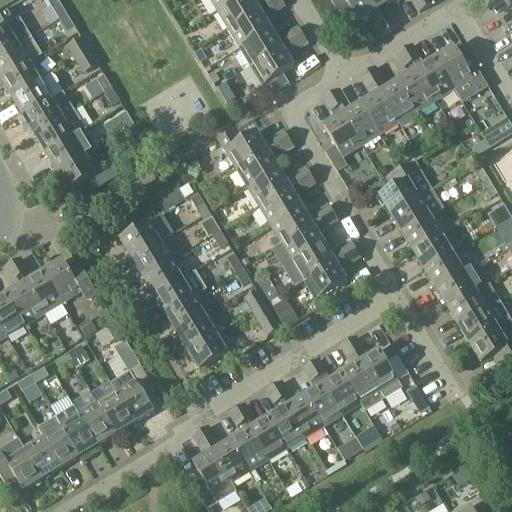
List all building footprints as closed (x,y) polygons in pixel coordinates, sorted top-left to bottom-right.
[(0,0),(0,11),(10,5),(6,0),(0,0)] [(237,0),(209,0),(217,12),(237,0)] [(259,12),(252,0),(237,0),(217,12),(228,31),(259,12)] [(280,0),(278,0),(267,7),(272,14),(284,6),(280,0)] [(369,0),(330,0),(335,8),(345,2),(357,23),(369,15),(381,36),(388,31),(369,0)] [(395,0),(394,0),(369,0),(388,31),(396,27),(384,6),(395,0)] [(426,9),(420,0),(411,0),(411,1),(418,14),(426,9)] [(430,0),(420,0),(426,9),(433,5),(430,0)] [(59,20),(67,16),(59,2),(51,7),(59,20)] [(19,19),(14,21),(8,10),(0,15),(0,56),(30,38),(19,19)] [(270,30),(259,12),(228,31),(239,49),(270,30)] [(67,16),(59,20),(67,34),(75,29),(67,16)] [(285,36),(289,44),(302,36),(298,28),(285,36)] [(270,30),(239,49),(251,68),(282,49),(270,30)] [(307,44),(302,36),(289,44),(251,68),(262,86),(257,89),(263,100),(288,85),(282,75),(293,68),(287,58),(292,55),(291,54),(307,44)] [(42,56),(30,38),(0,56),(0,80),(1,82),(32,62),(42,56)] [(75,61),(90,51),(81,38),(66,47),(75,61)] [(412,46),(404,50),(412,63),(413,63),(417,70),(416,71),(435,102),(454,91),(435,60),(424,66),(412,46)] [(462,106),(475,98),(482,94),(473,80),(454,48),(435,60),(454,91),(462,106)] [(412,63),(404,50),(396,55),(404,68),(412,63)] [(98,65),(90,51),(75,61),(83,74),(98,65)] [(195,55),(201,64),(207,60),(201,51),(195,55)] [(43,80),(32,62),(1,82),(12,99),(43,80)] [(398,82),(387,88),(375,68),(367,72),(398,124),(402,131),(420,119),(416,113),(417,113),(398,82)] [(416,71),(398,82),(417,113),(435,102),(416,71)] [(398,124),(367,72),(359,77),(372,98),(360,104),(379,136),(398,124)] [(52,74),(43,80),(12,99),(23,119),(64,94),(60,87),(59,83),(58,80),(55,77),(52,75),(52,74)] [(221,84),(215,74),(209,78),(213,86),(216,84),(217,86),(221,84)] [(104,94),(112,89),(104,76),(96,81),(104,94)] [(120,102),(112,89),(104,94),(112,107),(120,102)] [(338,90),(330,95),(360,147),(379,136),(360,104),(352,109),(349,105),(347,106),(338,90)] [(75,112),(64,94),(23,119),(34,136),(75,112)] [(360,147),(330,95),(322,99),(334,120),(323,127),(334,146),(324,152),(336,172),(347,166),(342,158),(360,147)] [(75,112),(34,136),(46,155),(77,136),(86,130),(75,112)] [(127,131),(134,127),(127,115),(119,119),(127,131)] [(134,127),(127,131),(135,145),(142,141),(134,127)] [(236,171),(288,140),(283,132),(270,140),(262,143),(256,133),(242,141),(235,131),(218,141),(236,171)] [(498,135),(485,142),(490,150),(490,151),(503,143),(498,135)] [(77,136),(46,155),(57,174),(89,155),(77,136)] [(293,147),(288,140),(236,171),(248,190),(279,171),(273,161),(277,159),(276,157),(293,147)] [(484,143),(472,150),(477,157),(478,159),(490,151),(490,150),(485,142),(484,143)] [(100,174),(89,155),(57,174),(69,193),(89,181),(95,192),(120,177),(113,166),(100,174)] [(385,178),(391,189),(379,196),(391,217),(423,197),(422,197),(432,191),(420,171),(415,174),(409,164),(385,178)] [(298,185),(311,177),(306,169),(293,177),(293,178),(298,185)] [(481,188),(489,183),(481,170),(473,175),(481,188)] [(259,208),(290,190),(291,191),(298,186),(298,185),(293,178),(286,183),(279,171),(248,190),(259,208)] [(315,184),(311,177),(298,185),(298,186),(302,192),(315,184)] [(489,183),(481,188),(489,201),(497,196),(489,183)] [(188,186),(180,190),(185,200),(193,195),(188,186)] [(291,191),(290,190),(259,208),(270,226),(301,207),(291,191)] [(423,197),(391,217),(402,235),(434,216),(444,210),(432,191),(422,197),(423,197)] [(190,199),(198,212),(205,208),(197,195),(190,199)] [(328,206),(316,213),(321,221),(333,214),(328,206)] [(301,207),(270,226),(281,245),(312,226),(301,207)] [(504,208),(496,213),(502,224),(503,225),(511,220),(511,219),(504,208)] [(312,226),(281,245),(270,251),(282,270),(324,245),(317,234),(338,221),(333,214),(321,221),(312,226)] [(162,216),(120,241),(132,260),(173,235),(162,216)] [(445,234),(434,216),(402,235),(413,253),(445,234)] [(214,218),(205,223),(203,224),(211,238),(215,235),(222,231),(214,218)] [(115,226),(117,229),(118,231),(125,227),(124,225),(122,222),(115,226)] [(230,244),(222,231),(215,235),(222,248),(230,244)] [(456,252),(445,234),(413,253),(424,271),(456,252)] [(173,235),(132,260),(143,279),(174,260),(163,241),(173,235)] [(329,253),(324,245),(282,270),(293,289),(304,282),(355,251),(351,243),(335,252),(333,250),(329,253)] [(355,251),(304,282),(315,301),(347,282),(339,270),(360,258),(355,251)] [(456,252),(424,271),(436,289),(467,270),(456,252)] [(235,273),(243,268),(234,255),(227,260),(235,273)] [(21,260),(12,265),(20,277),(21,278),(29,273),(28,272),(21,260)] [(185,278),(174,260),(143,279),(154,296),(185,278)] [(250,265),(247,260),(242,263),(245,268),(250,265)] [(63,261),(43,273),(62,304),(81,293),(85,300),(96,294),(80,266),(69,272),(63,261)] [(6,269),(3,271),(15,290),(6,295),(28,333),(32,331),(28,325),(43,316),(24,285),(21,278),(20,277),(12,265),(6,269)] [(436,289),(447,308),(479,289),(489,283),(479,266),(468,272),(467,270),(436,289)] [(243,268),(235,273),(243,286),(251,281),(243,268)] [(195,271),(185,278),(154,296),(165,316),(196,297),(207,290),(195,271)] [(43,273),(24,285),(43,316),(62,304),(43,273)] [(479,289),(447,308),(458,327),(490,308),(490,307),(500,301),(489,283),(479,289)] [(256,292),(245,300),(253,313),(265,306),(256,292)] [(0,327),(6,338),(23,328),(27,334),(28,333),(6,295),(0,299),(0,327)] [(196,297),(165,316),(176,334),(207,315),(196,297)] [(299,322),(286,301),(272,309),(285,330),(297,323),(299,322)] [(280,330),(265,306),(253,313),(268,337),(280,330)] [(501,325),(490,308),(458,327),(469,345),(511,320),(510,320),(501,325)] [(107,328),(114,323),(106,310),(99,315),(107,328)] [(219,334),(207,315),(176,334),(188,353),(219,334)] [(511,322),(511,320),(469,345),(481,364),(493,357),(499,367),(511,359),(511,322)] [(114,323),(107,328),(115,341),(122,336),(114,323)] [(80,331),(86,341),(98,334),(92,324),(80,331)] [(0,327),(0,356),(13,349),(6,338),(0,327)] [(219,334),(188,353),(199,372),(230,353),(219,334)] [(347,343),(354,356),(363,351),(355,338),(347,343)] [(354,356),(347,343),(340,347),(347,360),(354,356)] [(81,347),(68,356),(73,364),(86,355),(81,347)] [(359,364),(378,395),(382,402),(401,390),(378,352),(359,364)] [(73,364),(68,356),(55,364),(60,372),(73,364)] [(318,361),(310,366),(318,379),(326,374),(318,361)] [(359,364),(340,375),(359,406),(378,395),(359,364)] [(318,379),(310,366),(302,370),(310,383),(318,379)] [(129,374),(110,385),(115,394),(134,425),(153,413),(144,398),(154,392),(139,367),(129,374)] [(31,378),(36,386),(49,378),(44,370),(31,378)] [(14,371),(5,376),(10,385),(19,379),(14,371)] [(359,406),(340,375),(322,386),(341,417),(359,406)] [(36,386),(31,378),(18,386),(23,394),(36,386)] [(281,383),(273,388),(281,401),(289,396),(281,383)] [(109,384),(91,395),(116,435),(134,425),(115,394),(110,385),(109,384)] [(341,417),(322,386),(303,397),(322,429),(341,417)] [(413,404),(421,398),(422,397),(416,387),(415,388),(406,393),(413,404)] [(281,401),(273,388),(265,392),(273,405),(281,401)] [(5,392),(0,394),(0,405),(10,400),(5,392)] [(91,393),(71,405),(74,409),(78,416),(97,447),(115,436),(116,435),(91,395),(91,393)] [(303,397),(286,408),(304,440),(322,429),(303,397)] [(244,406),(236,411),(244,423),(252,419),(244,406)] [(304,440),(286,408),(267,420),(286,451),(304,440)] [(55,420),(78,458),(97,447),(78,416),(74,409),(55,420)] [(244,423),(236,411),(229,415),(237,428),(244,423)] [(55,420),(37,431),(41,438),(59,469),(78,458),(55,420)] [(267,420),(249,431),(267,462),(286,451),(267,420)] [(249,473),(230,442),(219,449),(206,429),(198,434),(235,494),(236,494),(230,485),(249,473)] [(267,462),(249,431),(230,442),(249,473),(267,462)] [(235,494),(198,434),(191,438),(204,458),(192,466),(201,481),(191,487),(206,511),(235,494)] [(23,449),(22,449),(41,480),(59,469),(41,438),(23,449)] [(0,479),(5,487),(15,481),(22,492),(41,480),(22,449),(17,440),(0,450),(0,479)] [(426,494),(415,501),(420,508),(431,502),(426,494)] [(487,511),(479,499),(468,506),(468,507),(464,508),(459,510),(456,511),(487,511)] [(271,511),(272,511),(271,511),(265,501),(247,511),(271,511)]
